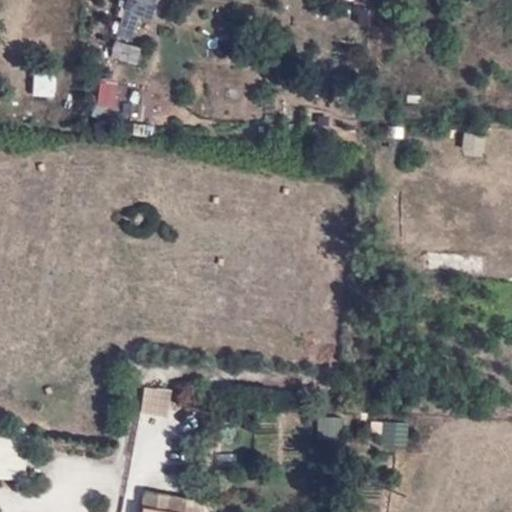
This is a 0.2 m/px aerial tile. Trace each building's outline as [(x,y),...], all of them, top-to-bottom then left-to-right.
[(141,8),(154,12),(156,0),(122,0),(114,32),(133,37),(141,8)] [(32,67),(35,93),(56,91),(54,65),(32,67)] [(98,100),(118,101),(119,78),(99,77),(98,100)] [(153,133),(154,120),(134,119),(134,132),(153,133)] [(484,153),(486,128),(463,127),(462,152),(484,153)] [(174,388),(146,384),(142,409),(170,414),(174,388)] [(259,406),(260,455),(308,454),(307,406),(259,406)] [(342,437),(343,412),(318,411),(316,436),(342,437)] [(384,439),(406,440),(407,423),(385,422),(384,439)] [(0,479),(24,481),(30,436),(0,433),(0,479)] [(32,436),(30,436),(24,481),(28,481),(32,436)] [(204,511),(206,502),(142,491),(138,511),(204,511)]
